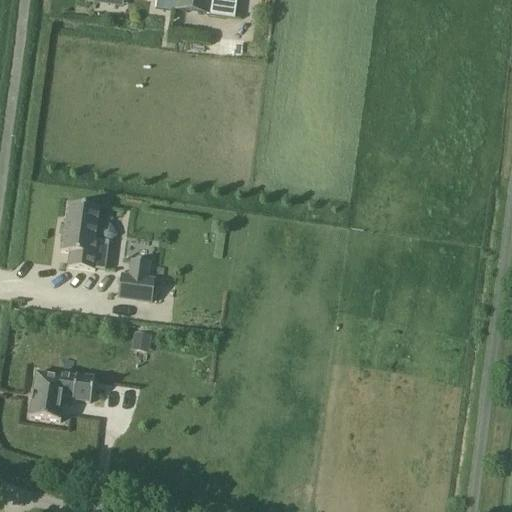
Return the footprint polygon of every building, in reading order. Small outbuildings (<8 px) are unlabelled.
[(155,0),(154,10),(227,19),(229,0),(155,0)] [(69,256),(67,270),(94,274),(94,272),(104,274),(106,260),(93,258),(98,212),(86,210),(86,208),(81,208),(81,209),(68,208),(66,225),(64,224),(60,254),(69,256)] [(147,270),(131,268),(129,284),(121,283),(118,305),(150,309),(153,287),(145,286),(147,270)] [(146,348),(148,337),(134,334),(132,346),(146,348)] [(58,379),(35,375),(28,420),(59,424),(61,413),(57,412),(59,399),(71,401),(71,402),(89,405),(93,379),(75,377),(75,379),(58,376),(58,379)]
